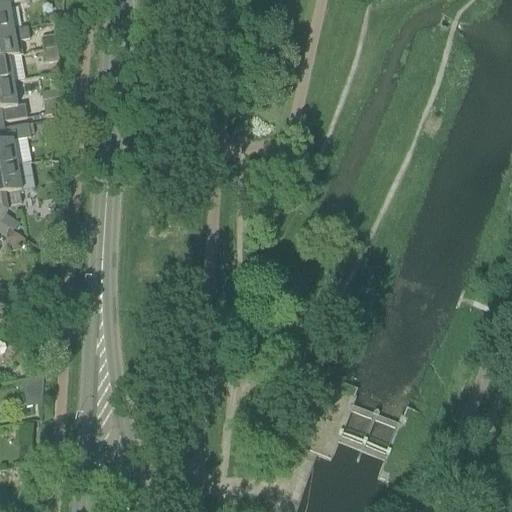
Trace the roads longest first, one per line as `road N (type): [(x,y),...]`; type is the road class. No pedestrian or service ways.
road 1 (secondary): [(115,0),(99,296)]
road 2 (secondary): [(142,511),(99,296)]
road 3 (secondary): [(99,296),(83,511)]
